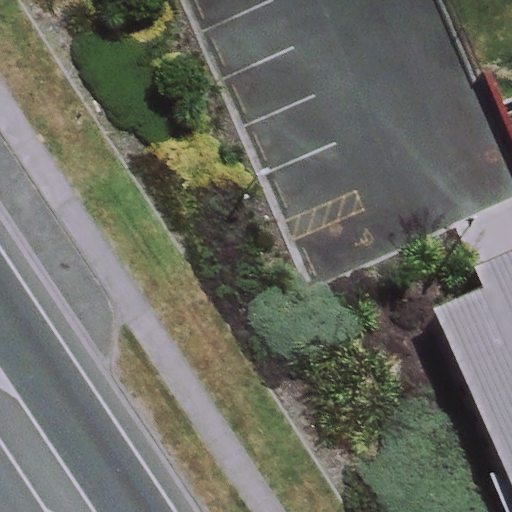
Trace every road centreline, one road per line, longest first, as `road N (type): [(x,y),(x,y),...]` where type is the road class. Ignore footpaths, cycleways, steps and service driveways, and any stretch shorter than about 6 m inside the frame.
road 1 (unknown): [(271,0),(329,147)]
road 2 (secondary): [(0,406),(71,511)]
